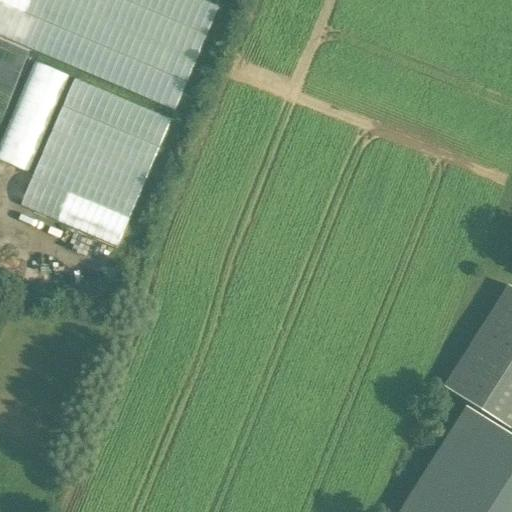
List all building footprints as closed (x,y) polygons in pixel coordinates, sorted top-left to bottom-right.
[(0,0),(0,37),(175,111),(219,7),(201,0),(0,0)] [(0,160),(27,172),(68,77),(34,62),(0,142),(0,160)] [(22,209),(117,248),(171,121),(77,80),(22,209)] [(511,431),(511,288),(446,389),(511,431)] [(401,511),(511,511),(511,436),(467,408),(401,511)]
